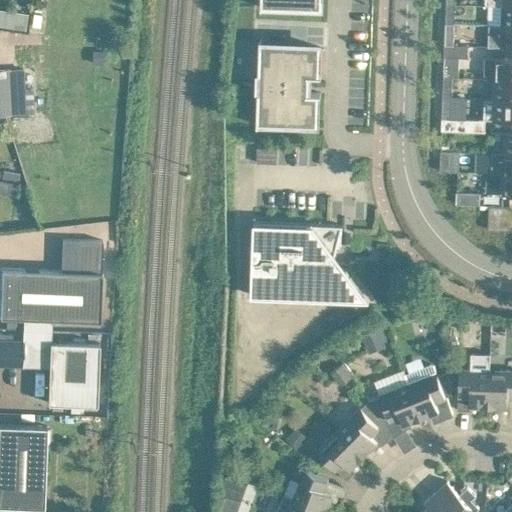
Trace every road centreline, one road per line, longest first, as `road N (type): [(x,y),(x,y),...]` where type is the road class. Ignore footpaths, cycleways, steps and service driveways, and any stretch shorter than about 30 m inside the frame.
road 1 (residential): [(511,278),(470,262),(435,233),(407,181),(408,0)]
road 2 (residential): [(511,442),(466,440),(426,453),(392,478),(367,511)]
